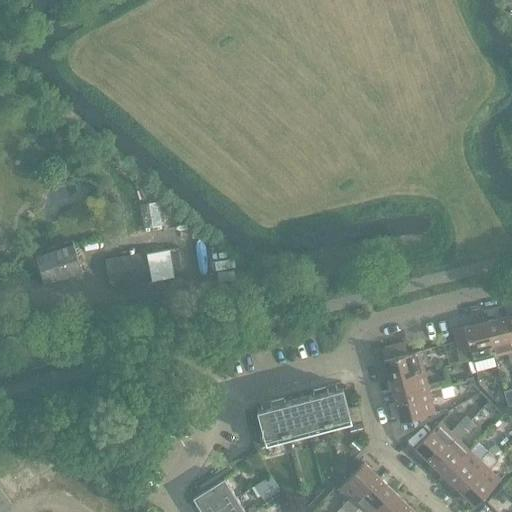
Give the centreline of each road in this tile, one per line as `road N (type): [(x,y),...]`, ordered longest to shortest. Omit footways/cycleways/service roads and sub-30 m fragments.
road 1 (residential): [(181,511),(177,472),(228,386),(353,351)]
road 2 (residential): [(441,511),(379,446),(353,351)]
road 3 (residential): [(353,351),(371,330),(511,289)]
